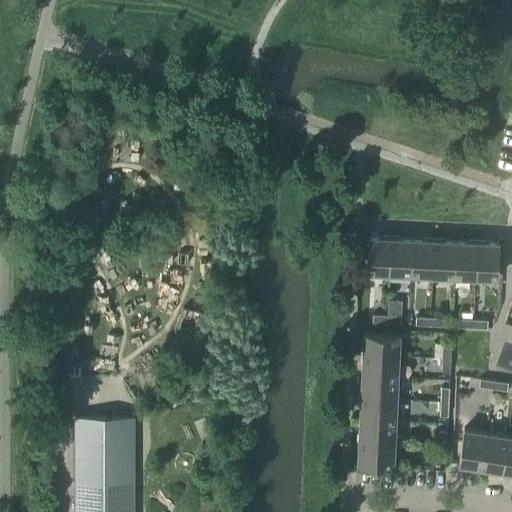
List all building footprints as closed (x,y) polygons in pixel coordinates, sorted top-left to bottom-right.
[(388,272),(390,236),(368,235),(366,271),(388,272)] [(410,273),(412,237),(390,236),(388,272),(410,273)] [(432,274),(434,238),(412,237),(410,273),(432,274)] [(454,275),(455,239),(434,238),(432,274),(454,275)] [(475,276),(477,241),(455,239),(454,275),(475,276)] [(499,242),(477,241),(475,276),(497,277),(499,242)] [(134,282),(153,275),(141,246),(123,253),(134,282)] [(390,297),(390,311),(402,311),(402,297),(390,297)] [(386,322),(387,314),(372,314),(372,322),(386,322)] [(401,315),(387,314),(386,322),(400,323),(401,315)] [(429,324),(430,316),(416,316),(415,324),(429,324)] [(444,317),(430,316),(429,324),(444,325),(444,317)] [(473,326),(473,318),(459,318),(458,326),(473,326)] [(487,319),(473,318),(473,326),(487,327),(487,319)] [(364,331),(363,353),(398,355),(399,333),(364,331)] [(443,343),(442,357),(450,357),(451,343),(443,343)] [(397,376),(398,355),(363,353),(362,375),(397,376)] [(449,372),(450,357),(442,357),(441,371),(449,372)] [(396,398),(397,376),(362,375),(361,396),(396,398)] [(479,386),(493,388),(494,380),(480,378),(479,386)] [(508,382),(494,380),(493,388),(507,390),(508,382)] [(441,386),(440,400),(448,401),(449,386),(441,386)] [(395,420),(396,398),(361,396),(360,418),(395,420)] [(447,415),(448,401),(440,400),(439,414),(447,415)] [(134,415),(74,415),(74,496),(74,511),(133,511),(134,497),(134,415)] [(394,442),(395,420),(360,418),(358,440),(394,442)] [(480,466),(485,431),(463,427),(458,463),(480,466)] [(438,429),(438,443),(446,444),(447,429),(438,429)] [(501,470),(507,434),(485,431),(480,466),(501,470)] [(511,471),(511,434),(507,434),(501,470),(511,471)] [(393,464),(394,442),(358,440),(357,462),(393,464)] [(445,458),(446,444),(438,443),(437,458),(445,458)]
